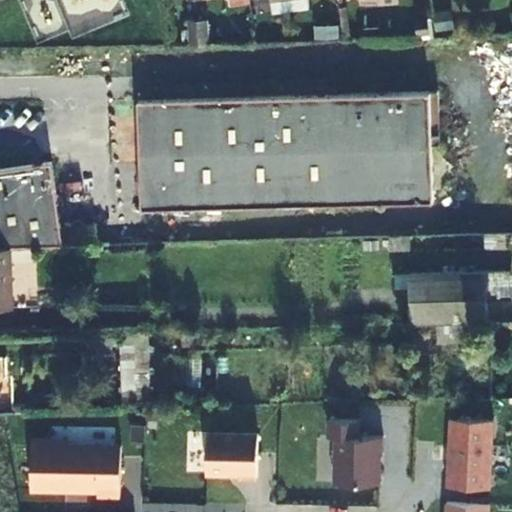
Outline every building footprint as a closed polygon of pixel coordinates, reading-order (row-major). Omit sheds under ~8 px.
[(440,93),(140,103),(144,212),(436,203),(434,146),(442,146),(440,93)] [(0,172),(0,250),(12,250),(64,249),(62,232),(52,165),(0,172)] [(109,226),(62,232),(64,249),(111,247),(109,226)] [(0,308),(14,309),(12,250),(0,250),(0,308)] [(409,279),(409,301),(410,329),(487,327),(486,277),(409,279)] [(122,357),(123,401),(150,401),(149,348),(122,349),(122,357)] [(452,417),(449,485),(493,487),(496,419),(452,417)] [(359,419),(329,418),(329,436),(337,436),(336,482),(379,483),(379,454),(383,454),(383,436),(359,435),(359,419)] [(258,433),(208,432),(207,472),(241,473),(241,476),(257,476),(258,433)] [(491,511),(492,502),(449,500),(448,511),(491,511)]
